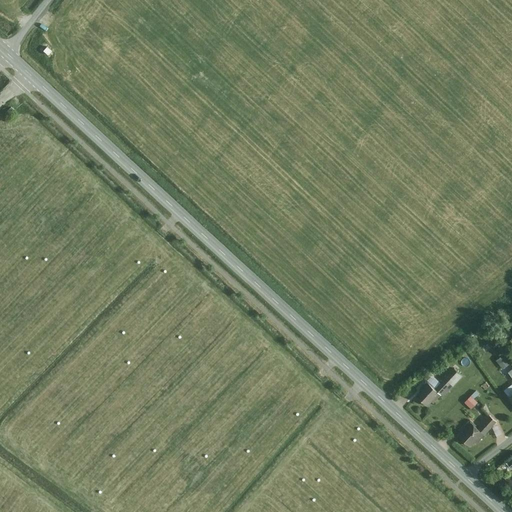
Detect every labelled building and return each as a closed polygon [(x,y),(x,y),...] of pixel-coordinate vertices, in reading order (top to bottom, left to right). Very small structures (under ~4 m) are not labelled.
[(5,112),(10,116),(16,109),(11,105),(5,112)] [(503,369),(511,363),(504,354),(496,359),(503,369)] [(428,383),(415,395),(426,406),(439,394),(428,383)] [(464,401),(471,408),(478,401),(471,394),(464,401)] [(477,429),(469,422),(461,430),(462,432),(458,436),(471,447),(475,443),(476,444),(496,422),(489,416),(477,429)]
